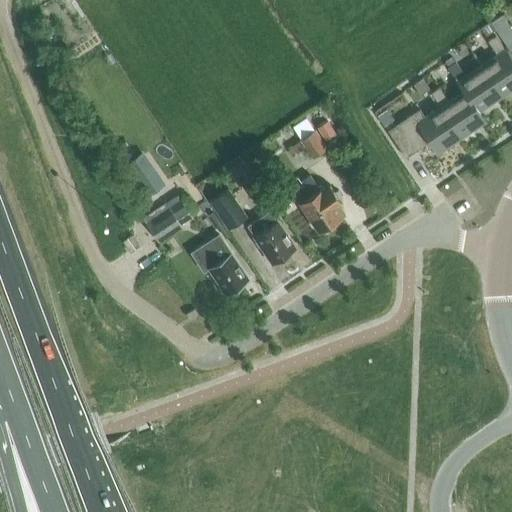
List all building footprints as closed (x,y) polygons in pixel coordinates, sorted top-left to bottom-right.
[(490,22),(495,29),(508,49),(511,46),(511,29),(502,14),(490,22)] [(490,22),(482,28),(482,29),(486,35),(495,29),(490,22)] [(499,55),(482,66),(504,98),(511,92),(511,58),(496,35),(489,40),(499,55)] [(445,61),(449,67),(456,62),(453,57),(445,61)] [(449,66),(465,90),(480,113),(504,98),(482,66),(467,76),(457,61),(449,66)] [(418,91),(427,85),(423,79),(414,85),(418,91)] [(442,105),(442,106),(462,136),(485,121),(480,113),(465,90),(450,100),(440,86),(432,91),(442,105)] [(417,149),(423,145),(429,141),(437,153),(462,136),(442,106),(426,116),(420,107),(387,129),(401,149),(412,142),(417,149)] [(387,109),(377,115),(385,126),(394,120),(387,109)] [(336,133),(327,120),(317,127),(326,140),(336,133)] [(299,140),(303,145),(312,158),(327,148),(315,129),(299,140)] [(142,157),(129,166),(145,189),(158,180),(142,157)] [(303,185),(293,192),(300,202),(319,232),(322,230),(324,232),(332,226),(330,224),(343,216),(336,206),(341,203),(329,185),(324,188),(323,187),(319,189),(310,175),(301,181),(303,185)] [(254,203),(265,195),(256,182),(245,189),(254,203)] [(248,216),(228,188),(209,201),(228,230),(248,216)] [(159,209),(143,219),(157,239),(181,223),(192,216),(179,196),(159,209)] [(272,263),(296,248),(270,209),(247,225),(272,263)] [(122,240),(122,241),(130,252),(140,245),(131,234),(122,240)] [(219,234),(192,252),(204,270),(208,268),(226,294),(228,293),(229,294),(241,286),(240,284),(249,279),(231,252),(219,234)] [(195,308),(185,313),(188,319),(198,313),(195,308)]
